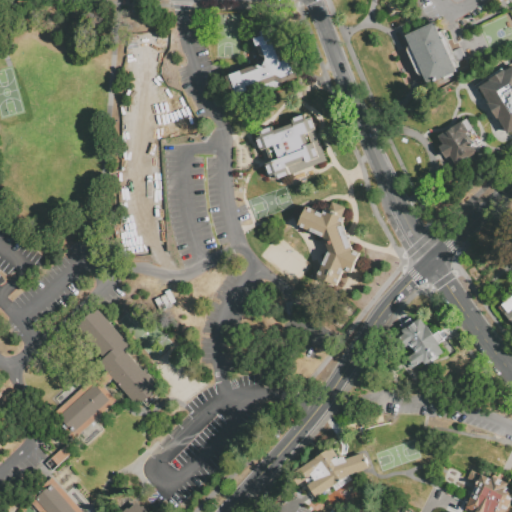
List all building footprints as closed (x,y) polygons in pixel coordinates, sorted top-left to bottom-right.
[(407,38),(436,26),(456,75),(428,87),(407,38)] [(262,57),(254,37),(268,31),(273,33),(272,36),(277,39),(282,52),(278,53),(280,61),(291,65),(297,79),(270,90),(271,92),(258,97),(251,94),(234,98),(227,79),(257,68),(258,65),(257,64),(259,60),(260,60),(262,57)] [(479,90),(511,69),(511,135),(508,138),(479,90)] [(262,138),(260,134),(273,129),(275,134),(294,126),(293,122),(305,117),(307,122),(312,120),(316,132),(309,134),(313,146),(315,145),(320,160),(308,164),(310,169),(278,181),(276,176),(272,178),(261,149),(264,149),(263,146),(261,145),(259,146),(257,140),(262,138)] [(443,146),(439,139),(467,122),(473,132),(465,137),(476,155),(467,161),(467,162),(462,165),(459,165),(456,167),(451,159),(447,161),(439,149),(443,146)] [(299,228),(308,209),(326,212),(329,213),(331,208),(336,206),(342,209),(344,214),(342,219),(345,220),(340,232),(341,236),(340,238),(342,244),(344,245),(346,249),(357,254),(359,260),(354,271),(348,273),(345,271),(337,288),(318,279),(332,249),(329,241),(299,228)] [(511,324),(504,316),(507,313),(501,307),(503,305),(500,301),(511,291),(511,324)] [(105,362),(79,331),(99,313),(132,350),(127,354),(144,375),(146,373),(155,383),(154,385),(159,390),(153,395),(154,397),(145,404),(144,403),(138,408),(114,381),(105,389),(118,404),(74,442),(53,418),(96,380),(99,383),(108,376),(100,366),(105,362)] [(399,321),(406,316),(412,325),(420,319),(424,326),(425,326),(432,336),(439,332),(446,343),(439,347),(444,354),(438,358),(439,360),(432,365),(431,363),(424,367),(422,364),(413,370),(406,360),(414,355),(410,349),(398,357),(392,348),(405,339),(400,332),(402,331),(400,327),(402,325),(399,321)] [(289,476),(333,447),(339,458),(346,459),(366,452),(373,471),(356,476),(367,492),(337,511),(319,511),(315,505),(310,508),(289,476)] [(58,468),(53,461),(67,448),(73,455),(58,468)] [(459,494),(471,470),(490,479),(493,472),(511,481),(511,484),(509,490),(511,491),(511,511),(462,511),(469,499),(459,494)] [(38,511),(29,502),(53,481),(79,511),(128,511),(129,511),(130,511),(138,505),(143,510),(144,509),(146,511),(38,511)]
